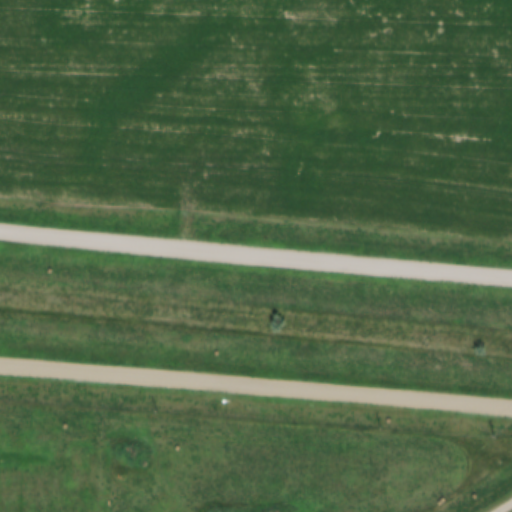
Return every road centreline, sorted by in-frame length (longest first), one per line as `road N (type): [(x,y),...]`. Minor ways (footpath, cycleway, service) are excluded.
road 1 (residential): [(511,278),(0,228)]
road 2 (residential): [(511,411),(0,363)]
